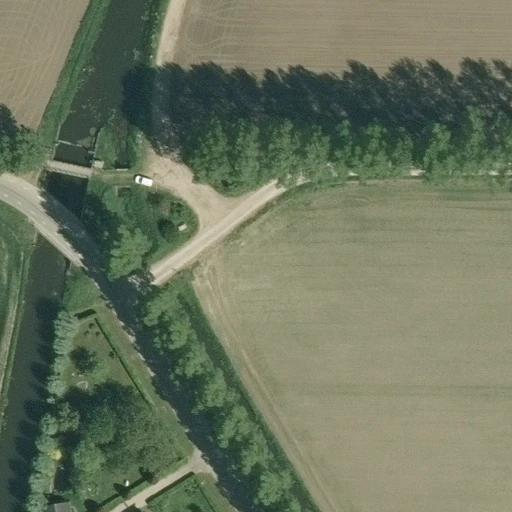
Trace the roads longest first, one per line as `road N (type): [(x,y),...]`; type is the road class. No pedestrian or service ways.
road 1 (tertiary): [(255,511),(86,252),(0,186)]
road 2 (track): [(219,230),(279,184),(310,172),(511,170)]
road 3 (track): [(179,0),(156,128),(176,176)]
road 4 (track): [(117,300),(219,230)]
